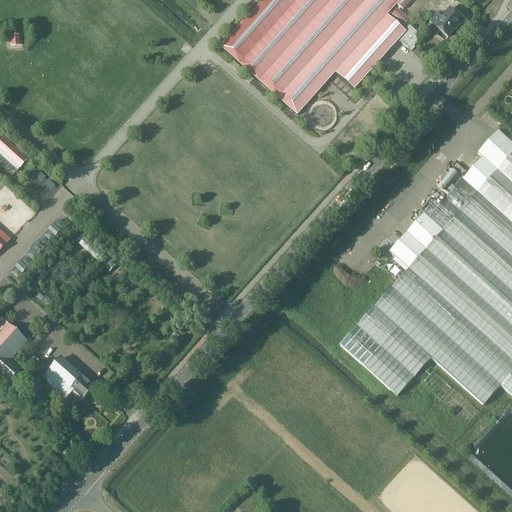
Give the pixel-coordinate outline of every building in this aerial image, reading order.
[(262,0),(220,47),(297,116),(335,73),(354,90),(399,41),(411,51),(423,38),(409,26),(404,31),(387,16),(400,0),(262,0)] [(429,21),(448,36),(459,24),(460,25),(465,18),(450,6),(441,16),(436,12),(429,21)] [(11,34),(11,45),(20,44),(19,34),(11,34)] [(511,398),(511,146),(508,143),(509,141),(494,127),(493,128),(473,150),(478,154),(448,188),(441,195),(436,191),(407,223),(384,248),(408,270),(340,346),(397,398),(432,360),(448,374),(484,407),(501,388),(511,398)] [(0,160),(14,173),(27,158),(0,133),(0,160)] [(45,184),(51,189),(55,185),(49,179),(45,184)] [(20,280),(57,236),(62,241),(66,236),(61,232),(66,226),(57,219),(12,273),(20,280)] [(0,252),(10,240),(0,231),(0,252)] [(84,239),(78,246),(109,273),(115,267),(84,239)] [(27,343),(0,319),(0,375),(7,382),(9,384),(22,370),(11,361),(27,343)] [(42,380),(43,380),(65,400),(71,392),(81,401),(94,388),(61,358),(42,380)]
